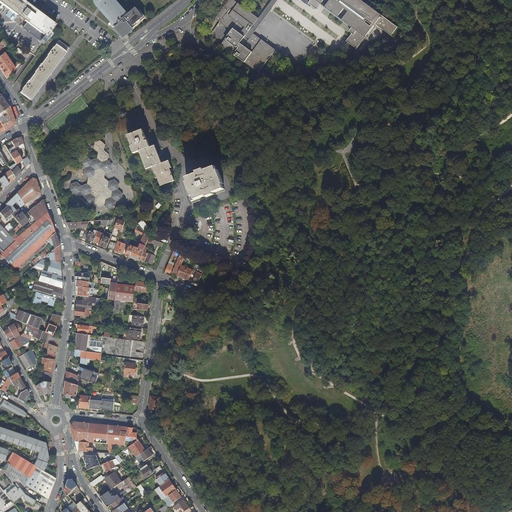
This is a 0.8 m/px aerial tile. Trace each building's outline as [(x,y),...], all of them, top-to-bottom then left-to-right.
[(0,0),(0,2),(46,37),(55,24),(54,23),(22,0),(0,0)] [(91,0),(91,2),(95,8),(101,14),(109,24),(114,25),(112,30),(122,40),(132,32),(145,18),(135,8),(126,15),(118,4),(113,0),(91,0)] [(233,0),(229,0),(215,19),(232,31),(221,46),(258,74),(275,51),(253,35),(251,38),(243,47),(241,50),(237,48),(240,44),(247,35),(259,19),(233,0)] [(271,0),(259,19),(247,35),(251,38),(253,35),(278,0),(300,0),(312,9),(314,6),(310,3),(312,0),(271,0)] [(312,0),(310,3),(314,6),(318,9),(321,6),(322,4),(324,0),(330,0),(331,0),(327,6),(357,28),(352,34),(347,42),(358,50),(368,36),(373,29),(374,27),(374,26),(376,23),(393,35),(399,27),(394,23),(396,19),(371,1),(368,4),(365,8),(354,0),(312,0)] [(362,0),(354,0),(365,8),(368,4),(362,0)] [(349,32),(352,34),(357,28),(327,6),(326,7),(322,4),(321,6),(352,29),(349,32)] [(312,30),(312,43),(338,43),(337,31),(334,31),(334,26),(324,26),(324,17),(320,17),(320,27),(309,28),(309,30),(312,30)] [(221,41),(228,31),(218,23),(211,34),(221,41)] [(31,100),(69,49),(58,41),(54,47),(53,47),(47,55),(47,56),(41,64),(40,64),(34,72),(35,73),(28,81),(21,89),(22,90),(20,92),(31,100)] [(0,55),(0,68),(6,78),(19,64),(17,61),(12,65),(4,52),(0,55)] [(5,110),(6,112),(7,115),(0,118),(0,121),(1,123),(2,124),(5,130),(14,126),(15,122),(10,107),(8,108),(5,110)] [(155,174),(156,173),(160,186),(174,180),(170,168),(172,167),(169,160),(161,163),(155,145),(150,147),(148,140),(146,141),(145,139),(146,139),(143,130),(128,135),(132,146),(131,146),(134,153),(140,151),(146,169),(152,167),(155,174)] [(19,148),(24,147),(21,137),(16,139),(14,140),(11,141),(15,148),(18,146),(19,148)] [(72,184),(70,190),(89,206),(94,204),(99,208),(105,206),(109,210),(115,208),(116,202),(121,200),(123,193),(118,190),(119,184),(114,180),(109,182),(104,178),(105,172),(111,170),(112,164),(108,161),(109,154),(104,150),(105,144),(101,140),(95,143),(93,149),(98,152),(97,158),(92,160),(87,156),(81,158),(80,165),(85,168),(84,174),(88,178),(87,184),(82,186),(77,182),(72,184)] [(11,160),(6,163),(8,166),(9,167),(16,163),(13,159),(10,154),(5,145),(1,147),(0,147),(0,152),(2,155),(3,157),(3,158),(8,155),(11,160)] [(17,150),(10,154),(13,159),(19,155),(17,150)] [(16,164),(22,160),(19,155),(13,159),(16,163),(16,164)] [(0,158),(0,161),(4,168),(8,166),(6,163),(3,158),(3,157),(1,158),(0,158)] [(16,164),(16,163),(9,167),(9,168),(15,178),(21,172),(16,164)] [(187,183),(192,196),(194,196),(196,200),(206,196),(207,197),(214,195),(213,193),(224,189),(223,185),(224,184),(219,171),(217,171),(216,166),(205,171),(204,169),(197,172),(198,173),(187,177),(189,182),(187,183)] [(9,171),(3,175),(4,176),(9,184),(15,178),(9,168),(8,169),(9,171)] [(2,185),(4,188),(9,184),(4,176),(0,178),(0,184),(1,186),(2,185)] [(25,204),(41,193),(36,180),(32,178),(17,193),(25,204)] [(206,196),(196,200),(191,202),(192,204),(225,191),(224,189),(213,193),(214,195),(207,197),(206,196)] [(15,209),(8,201),(6,204),(7,206),(13,213),(19,209),(25,204),(17,193),(11,198),(13,200),(15,199),(18,204),(14,206),(16,209),(15,209)] [(34,219),(36,222),(48,212),(43,200),(29,212),(34,219)] [(0,213),(0,212),(0,222),(4,218),(5,219),(12,214),(13,213),(7,206),(0,213)] [(21,213),(19,209),(13,213),(12,214),(13,216),(19,224),(9,235),(14,240),(18,236),(15,234),(15,233),(21,226),(28,221),(22,212),(21,213)] [(14,240),(9,235),(0,224),(0,254),(3,258),(8,262),(9,272),(15,269),(17,267),(55,232),(48,212),(36,222),(25,231),(18,236),(14,240)] [(4,218),(0,222),(0,224),(9,235),(19,224),(13,216),(7,221),(5,219),(4,218)] [(107,225),(117,222),(118,219),(119,216),(109,220),(107,225)] [(34,219),(23,228),(25,231),(36,222),(34,219)] [(119,235),(120,235),(125,222),(118,219),(117,222),(114,228),(121,230),(119,235)] [(143,235),(144,232),(138,224),(135,232),(143,235)] [(23,228),(15,234),(18,236),(25,231),(23,228)] [(92,241),(94,242),(98,232),(95,231),(94,233),(86,230),(85,232),(83,238),(91,242),(92,241)] [(94,242),(100,244),(103,236),(104,234),(98,231),(98,232),(94,242)] [(23,270),(23,275),(30,269),(32,268),(42,260),(61,263),(59,244),(55,232),(17,267),(20,270),(48,244),(47,243),(49,242),(51,245),(23,270)] [(126,256),(140,261),(146,247),(148,240),(149,238),(145,233),(141,244),(142,245),(140,249),(130,245),(129,246),(126,255),(126,256)] [(100,245),(106,248),(110,239),(103,236),(100,244),(100,245)] [(108,248),(114,251),(114,250),(117,244),(111,242),(108,248)] [(114,250),(126,255),(129,246),(126,245),(118,242),(117,244),(114,250)] [(140,261),(145,263),(145,261),(148,254),(146,253),(146,252),(147,252),(148,248),(146,247),(140,261)] [(177,252),(174,251),(165,274),(166,274),(167,272),(170,273),(174,263),(173,263),(177,252)] [(173,274),(177,276),(181,265),(186,253),(182,251),(173,274)] [(151,254),(149,253),(148,254),(145,261),(152,264),(156,256),(154,255),(151,254)] [(32,268),(61,276),(61,263),(42,260),(32,268)] [(208,266),(212,291),(226,289),(223,267),(210,262),(208,266)] [(177,276),(189,280),(192,272),(193,270),(181,265),(177,276)] [(30,269),(41,272),(53,276),(61,278),(61,276),(32,268),(30,269)] [(202,273),(193,269),(193,270),(192,272),(196,274),(193,282),(194,282),(193,285),(197,286),(202,273)] [(41,272),(39,281),(51,285),(62,288),(61,278),(53,276),(41,272)] [(90,274),(76,272),(76,280),(89,282),(90,274)] [(63,301),(62,290),(62,288),(51,285),(39,281),(35,280),(31,292),(35,293),(54,298),(63,301)] [(94,287),(92,286),(89,286),(89,282),(76,280),(77,286),(92,288),(93,288),(94,287)] [(146,283),(136,282),(136,287),(135,291),(146,292),(147,287),(146,287),(146,283)] [(123,285),(122,285),(117,284),(115,300),(121,301),(123,285)] [(136,287),(132,286),(123,285),(121,301),(126,302),(133,303),(134,299),(135,291),(136,287)] [(91,291),(92,288),(77,286),(77,295),(84,296),(89,297),(90,297),(91,291)] [(53,301),(54,298),(35,293),(32,303),(38,305),(40,301),(46,303),(46,305),(51,307),(53,301)] [(126,302),(121,301),(115,300),(114,306),(113,312),(113,313),(124,314),(125,306),(126,302)] [(91,309),(91,303),(83,302),(77,301),(77,303),(77,307),(90,309),(91,309)] [(88,317),(90,309),(77,307),(76,315),(88,317)] [(16,315),(15,319),(27,324),(40,330),(44,320),(30,315),(18,311),(16,315)] [(133,325),(142,327),(144,317),(134,315),(133,325)] [(8,328),(3,331),(7,338),(12,335),(14,338),(20,335),(18,332),(21,329),(18,324),(14,326),(13,323),(8,327),(8,328)] [(27,324),(23,334),(31,337),(44,342),(45,342),(46,343),(56,347),(57,338),(50,334),(40,330),(27,324)] [(79,325),(74,324),(74,328),(79,328),(78,332),(88,333),(91,333),(91,330),(96,330),(97,327),(90,326),(90,328),(89,328),(89,326),(79,325)] [(130,328),(129,333),(128,339),(139,340),(141,329),(130,328)] [(89,335),(78,333),(76,350),(102,353),(102,347),(93,346),(94,341),(90,340),(88,340),(89,335)] [(30,339),(31,337),(23,334),(9,342),(13,349),(22,344),(20,342),(21,341),(21,340),(24,337),(27,338),(30,339)] [(110,337),(104,337),(103,342),(102,347),(102,353),(101,355),(105,355),(124,358),(136,360),(143,361),(146,342),(110,337)] [(35,347),(40,356),(44,346),(45,342),(44,342),(35,347)] [(46,343),(45,342),(44,346),(46,347),(47,345),(48,345),(47,353),(47,354),(45,354),(45,358),(54,360),(56,347),(46,343)] [(101,360),(101,355),(102,353),(76,350),(70,349),(69,356),(76,357),(77,355),(82,356),(81,363),(85,364),(89,366),(92,360),(101,360)] [(32,351),(31,350),(24,353),(19,356),(26,369),(36,363),(34,360),(36,358),(32,351)] [(4,367),(11,363),(8,357),(0,361),(4,367)] [(44,364),(43,370),(44,370),(52,373),(54,360),(45,358),(41,358),(41,363),(44,364)] [(124,362),(124,364),(125,364),(125,366),(125,369),(124,372),(124,377),(134,378),(134,374),(135,374),(136,363),(136,360),(124,358),(124,362)] [(80,377),(95,383),(97,379),(92,377),(94,372),(89,370),(84,368),(80,377)] [(10,376),(6,370),(5,371),(3,372),(7,378),(10,382),(11,382),(19,377),(17,373),(10,376)] [(39,395),(49,393),(52,373),(44,370),(43,377),(43,381),(36,385),(34,383),(33,383),(39,395)] [(73,384),(79,385),(81,380),(76,378),(77,376),(67,372),(66,381),(73,384)] [(11,382),(14,386),(17,384),(18,386),(21,391),(26,389),(19,377),(11,382)] [(7,378),(1,389),(5,391),(10,382),(7,378)] [(63,397),(76,399),(77,394),(79,386),(73,384),(66,381),(63,397)] [(22,401),(29,393),(26,389),(21,391),(20,392),(17,398),(22,401)] [(30,396),(29,393),(22,401),(25,402),(30,396)] [(80,408),(90,408),(91,396),(81,395),(80,408)] [(114,398),(91,396),(90,408),(113,411),(114,398)] [(160,398),(151,397),(150,409),(158,410),(160,398)] [(13,405),(3,399),(0,404),(0,408),(20,415),(25,418),(27,414),(23,410),(13,405)] [(71,427),(75,441),(88,442),(90,424),(75,422),(71,427)] [(88,442),(89,442),(108,444),(109,426),(90,424),(88,442)] [(125,446),(126,440),(126,438),(129,427),(109,426),(108,444),(113,445),(112,449),(112,450),(122,451),(122,446),(125,446)] [(46,442),(0,427),(0,439),(34,451),(39,452),(36,461),(33,465),(44,471),(46,467),(49,458),(46,442)] [(132,433),(133,428),(129,427),(126,438),(130,438),(132,439),(131,441),(136,441),(137,433),(132,433)] [(146,450),(139,440),(130,446),(137,457),(146,450)] [(89,448),(89,442),(88,442),(75,441),(76,443),(78,443),(78,444),(80,444),(80,447),(77,447),(78,451),(93,452),(93,448),(89,448)] [(154,454),(156,452),(152,447),(146,450),(137,457),(142,463),(154,455),(152,452),(153,452),(154,454)] [(9,466),(25,485),(48,499),(55,479),(44,471),(33,465),(28,461),(22,458),(20,456),(13,452),(6,462),(9,466)] [(87,466),(89,470),(100,465),(97,455),(84,455),(88,465),(87,466)] [(104,463),(106,470),(111,468),(111,469),(107,471),(108,474),(109,476),(114,473),(120,469),(119,467),(117,466),(116,467),(115,465),(120,463),(116,459),(104,463)] [(25,485),(9,466),(6,462),(1,469),(4,472),(11,482),(12,482),(17,478),(25,485)] [(153,473),(148,465),(141,469),(147,478),(153,473)] [(157,478),(162,485),(170,480),(165,472),(157,478)] [(121,483),(114,473),(109,476),(105,479),(112,489),(121,483)] [(102,475),(91,483),(93,487),(105,479),(104,477),(102,475)] [(111,492),(110,490),(109,491),(106,493),(101,497),(108,507),(113,504),(117,501),(124,496),(137,487),(135,484),(130,477),(121,483),(112,489),(114,493),(123,486),(125,490),(118,495),(114,497),(110,493),(111,492)] [(65,491),(68,496),(78,486),(73,479),(69,479),(65,491)] [(177,490),(170,480),(162,485),(160,486),(167,497),(177,490)] [(12,483),(3,491),(5,493),(14,486),(14,485),(12,483)] [(148,495),(140,485),(137,487),(141,492),(144,497),(148,495)] [(33,505),(35,501),(25,494),(19,487),(17,489),(15,486),(14,486),(5,493),(13,503),(19,497),(33,505)] [(155,490),(163,500),(164,499),(167,497),(160,486),(155,490)] [(177,490),(167,497),(164,499),(169,506),(182,497),(178,492),(179,491),(178,489),(177,490)] [(74,494),(70,498),(77,505),(85,498),(86,498),(83,493),(77,498),(74,494)] [(127,501),(124,496),(117,501),(113,504),(116,509),(125,503),(127,501)] [(85,502),(88,501),(86,498),(85,498),(77,505),(78,506),(82,511),(88,511),(89,511),(90,511),(84,504),(86,503),(85,502)] [(184,500),(175,506),(177,510),(181,507),(181,508),(183,508),(184,510),(189,507),(184,500)] [(114,511),(122,511),(128,508),(127,506),(125,503),(116,509),(114,511)]
